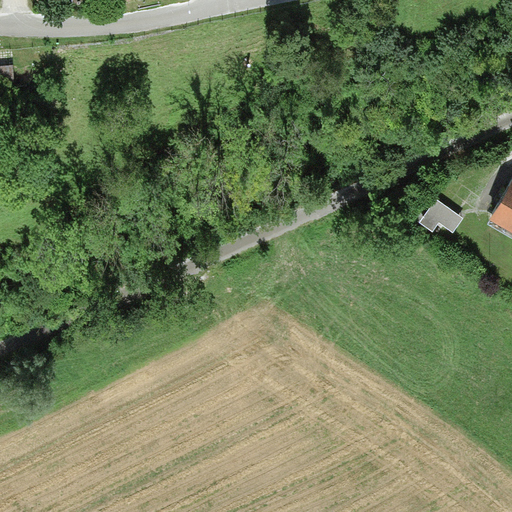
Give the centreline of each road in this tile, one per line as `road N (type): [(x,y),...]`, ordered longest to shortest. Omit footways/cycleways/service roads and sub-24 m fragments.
road 1 (track): [(0,351),(511,118)]
road 2 (residential): [(0,27),(147,23),(272,0)]
